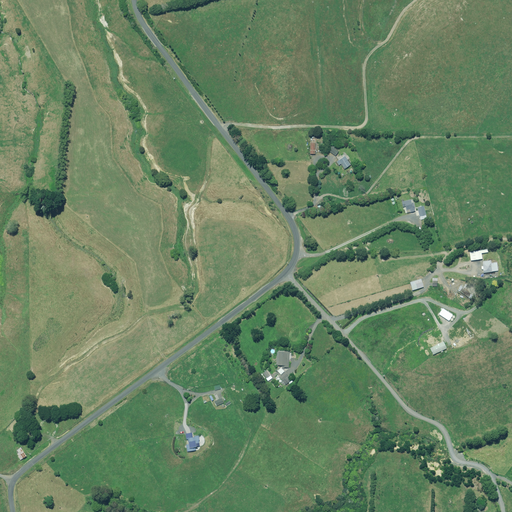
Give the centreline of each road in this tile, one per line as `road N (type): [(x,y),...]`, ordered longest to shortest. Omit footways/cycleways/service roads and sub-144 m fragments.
road 1 (unclassified): [(135,0),(136,12),(298,232),(298,251),(289,268),(21,472),(14,511)]
road 2 (unknown): [(330,322),(406,410),(442,427),(457,459),(487,470),(502,511)]
road 3 (unknown): [(330,322),(414,290),(442,270),(476,271)]
